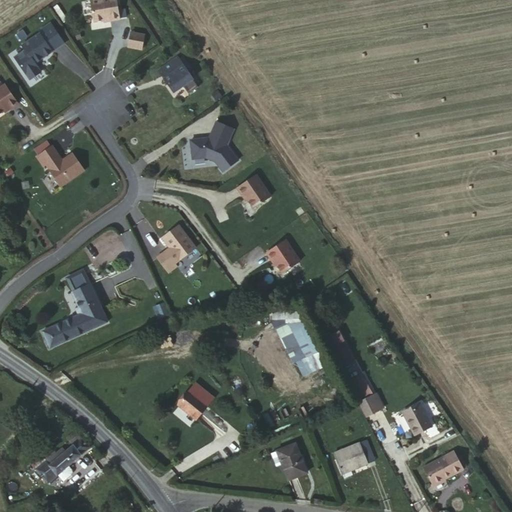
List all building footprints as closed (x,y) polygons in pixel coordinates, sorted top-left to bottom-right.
[(118,0),(99,0),(92,1),(94,23),(111,20),(111,22),(121,21),(118,0)] [(66,44),(54,24),(23,43),(26,48),(14,55),(29,78),(41,71),(35,62),(47,55),(46,52),(51,49),(52,52),(66,44)] [(146,36),(134,32),(133,32),(129,46),(142,50),(146,36)] [(203,95),(183,66),(164,79),(179,100),(188,94),(194,102),(203,95)] [(11,111),(19,106),(7,86),(0,90),(0,115),(10,110),(11,111)] [(195,160),(208,159),(217,164),(224,174),(238,164),(228,149),(239,133),(222,124),(214,137),(214,142),(211,143),(209,141),(194,142),(195,160)] [(61,187),(85,172),(74,154),(62,162),(60,160),(61,157),(53,147),(38,157),(44,167),(47,165),(61,187)] [(272,198),(257,176),(238,189),(243,197),(245,196),(254,209),(272,198)] [(174,265),(196,250),(179,226),(163,239),(170,248),(170,252),(167,251),(156,258),(166,274),(176,268),(174,265)] [(301,261),(286,239),(267,252),(272,260),(274,259),(283,273),(301,261)] [(84,333),(99,327),(108,324),(94,284),(89,286),(84,271),(70,276),(75,291),(74,291),(81,307),(79,308),(81,315),(77,317),(41,330),(48,347),(84,333)] [(325,366),(295,300),(269,312),(299,378),(325,366)] [(340,331),(325,339),(328,345),(344,337),(340,331)] [(353,389),(366,382),(363,376),(350,383),(353,389)] [(358,400),(372,394),(366,382),(353,389),(358,400)] [(188,387),(175,403),(194,419),(208,404),(188,387)] [(374,397),(372,394),(358,400),(359,403),(361,402),(374,397)] [(379,394),(376,396),(382,411),(385,409),(379,394)] [(376,396),(374,397),(361,402),(368,417),(382,411),(376,396)] [(433,425),(421,403),(404,412),(415,433),(433,425)] [(49,485),(58,478),(62,483),(72,476),(71,474),(73,473),(71,468),(93,451),(85,440),(78,432),(70,438),(76,446),(67,453),(64,449),(48,461),(43,456),(32,465),(36,470),(49,485)] [(376,461),(371,447),(369,441),(361,444),(334,454),(342,474),(368,464),(376,461)] [(279,450),(272,452),(275,466),(282,465),(288,482),(306,478),(298,446),(279,450)] [(435,486),(463,471),(454,452),(425,467),(435,486)]
